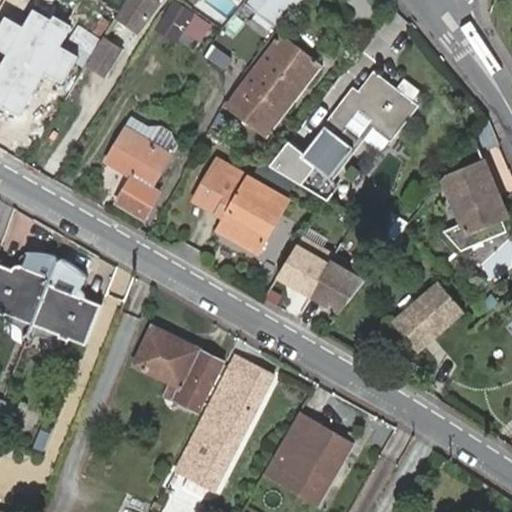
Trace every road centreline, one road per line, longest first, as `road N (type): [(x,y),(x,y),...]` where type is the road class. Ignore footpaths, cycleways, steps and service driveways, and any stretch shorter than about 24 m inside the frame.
road 1 (residential): [(0,173),(511,473)]
road 2 (tertiary): [(511,124),(437,0)]
